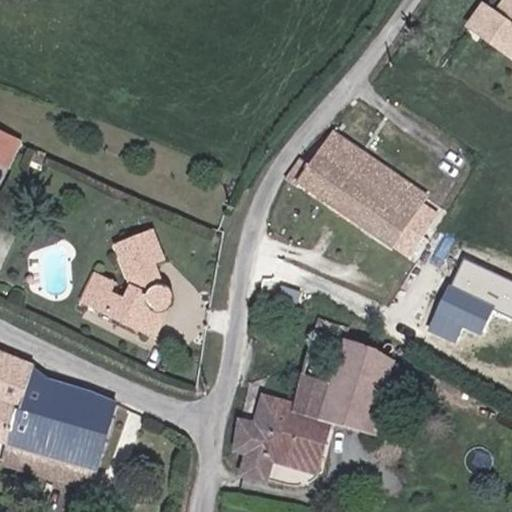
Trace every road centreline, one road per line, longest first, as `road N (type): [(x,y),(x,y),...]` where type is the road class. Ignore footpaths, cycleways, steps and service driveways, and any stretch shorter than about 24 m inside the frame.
road 1 (unclassified): [(410,0),(266,177),(214,423)]
road 2 (unclassified): [(214,423),(0,330)]
